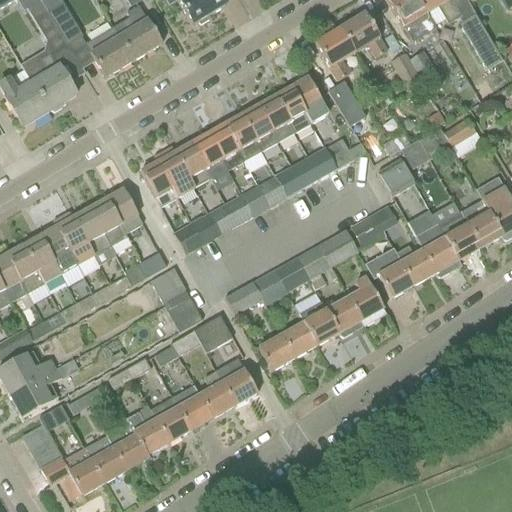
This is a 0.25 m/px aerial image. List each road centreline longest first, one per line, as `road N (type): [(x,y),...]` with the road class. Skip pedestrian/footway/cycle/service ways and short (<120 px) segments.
road 1 (residential): [(183,511),(511,297)]
road 2 (residential): [(0,200),(332,0)]
